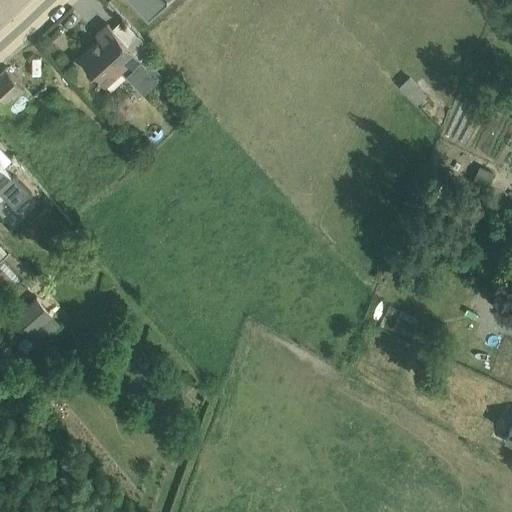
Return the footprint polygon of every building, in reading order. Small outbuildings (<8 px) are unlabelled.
[(134,0),(149,16),(166,0),(134,0)] [(99,36),(78,55),(106,86),(130,64),(134,68),(127,75),(144,94),(164,76),(147,57),(143,61),(141,59),(153,50),(123,19),(113,28),(107,21),(95,32),(99,36)] [(0,107),(2,106),(4,107),(9,102),(25,118),(34,108),(28,100),(34,95),(7,65),(0,71),(0,107)] [(409,75),(399,86),(416,104),(427,94),(409,75)] [(468,133),(476,109),(462,104),(454,128),(468,133)] [(0,160),(4,165),(12,158),(0,143),(0,160)] [(4,165),(0,160),(0,200),(6,195),(1,190),(15,178),(4,165)] [(480,166),(472,183),(488,189),(496,173),(480,166)] [(448,252),(442,264),(459,271),(465,259),(448,252)] [(36,298),(13,317),(27,334),(50,315),(36,298)] [(400,310),(392,329),(410,337),(418,318),(400,310)]
